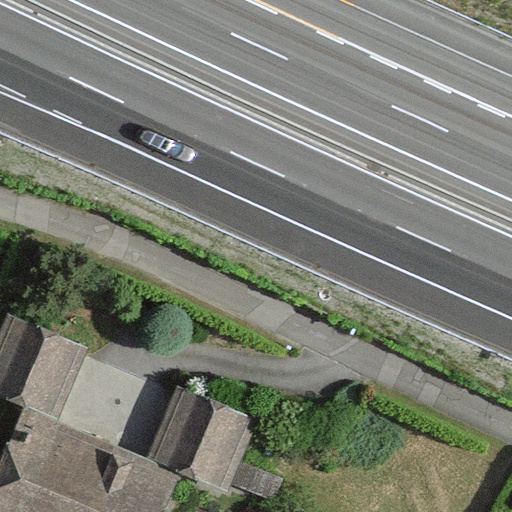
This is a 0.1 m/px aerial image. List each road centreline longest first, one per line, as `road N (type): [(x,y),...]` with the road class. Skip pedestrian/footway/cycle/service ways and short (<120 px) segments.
road 1 (motorway): [(0,53),(511,288)]
road 2 (residential): [(511,430),(72,225),(0,203)]
road 3 (motorway): [(511,152),(177,0)]
road 4 (motorway): [(511,131),(276,0)]
